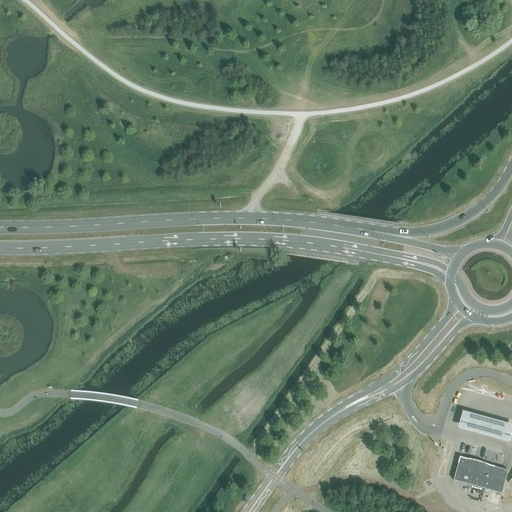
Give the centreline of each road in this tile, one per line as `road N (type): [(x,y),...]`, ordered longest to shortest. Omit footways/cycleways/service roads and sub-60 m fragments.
road 1 (secondary): [(0,248),(236,239),(396,258)]
road 2 (secondary): [(384,234),(264,219),(0,227)]
road 3 (secondary): [(511,165),(491,197),(459,222),(384,234)]
road 4 (secondary): [(250,511),(311,433),(355,403)]
road 5 (secondary): [(355,403),(400,385),(471,316)]
road 6 (secondary): [(457,304),(409,362),(355,403)]
